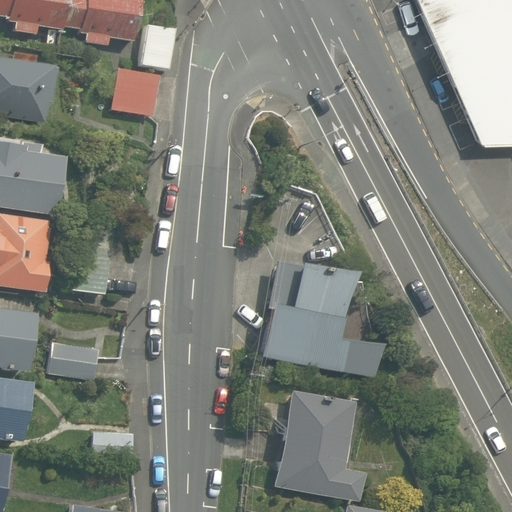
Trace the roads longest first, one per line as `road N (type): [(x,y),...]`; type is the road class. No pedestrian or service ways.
road 1 (residential): [(186,511),(194,271),(213,73),(253,0)]
road 2 (trunk): [(511,451),(328,95),(300,0)]
road 3 (trunk): [(323,0),(376,73),(442,205),(511,302)]
